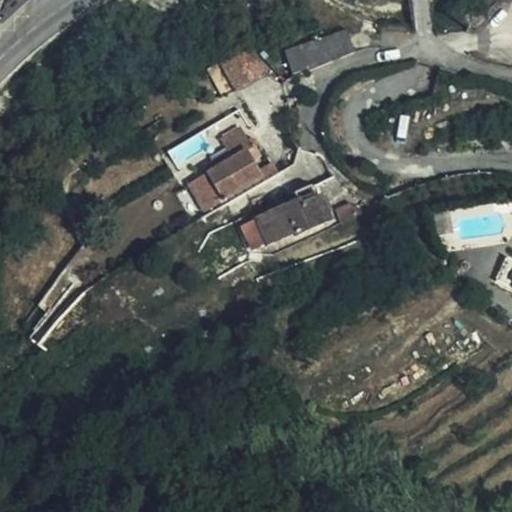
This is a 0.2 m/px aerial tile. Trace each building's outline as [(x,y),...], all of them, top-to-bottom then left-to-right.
[(353,54),(347,33),(286,54),(294,77),(353,54)] [(219,63),(218,64),(237,93),(238,93),(268,77),(256,50),(255,51),(219,63)] [(221,141),(232,161),(245,152),(251,149),(241,130),(221,141)] [(265,185),(281,175),(274,166),(271,165),(257,173),(245,152),(232,161),(190,186),(204,212),(261,179),(265,185)] [(317,201),(345,189),(334,178),(312,189),(317,201)] [(366,206),(345,189),(317,201),(312,189),(264,211),(267,217),(256,222),(260,226),(266,244),(268,247),(293,235),(296,239),(366,206)] [(252,251),(266,244),(260,226),(245,232),(252,251)] [(446,273),(454,283),(460,278),(452,268),(446,273)] [(396,467),(397,462),(396,458),(393,454),(390,451),(385,450),(381,450),(376,452),(373,456),(372,460),(372,465),(373,469),(376,472),(381,475),(385,475),(390,474),(393,471),(396,467)]
